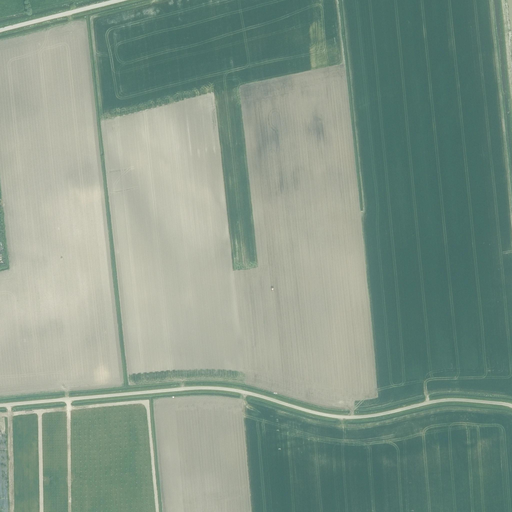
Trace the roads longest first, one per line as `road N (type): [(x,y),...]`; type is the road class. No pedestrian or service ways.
road 1 (unclassified): [(511,405),(444,400),(344,417),(204,387),(0,405)]
road 2 (unclassified): [(0,30),(121,0)]
